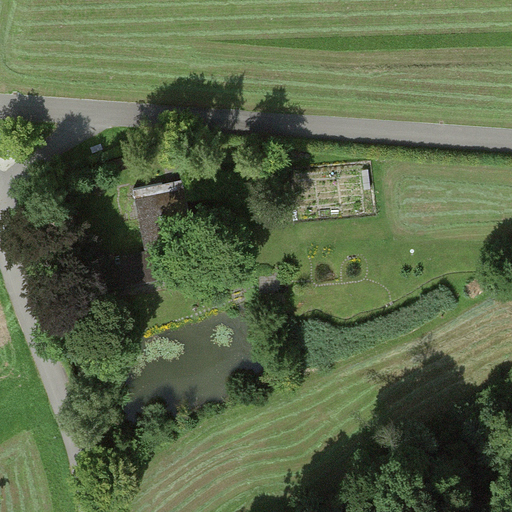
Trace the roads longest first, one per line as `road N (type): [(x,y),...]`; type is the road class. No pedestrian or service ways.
road 1 (unclassified): [(511,139),(111,112)]
road 2 (residential): [(92,511),(0,205)]
road 3 (residential): [(0,205),(20,173),(111,112)]
